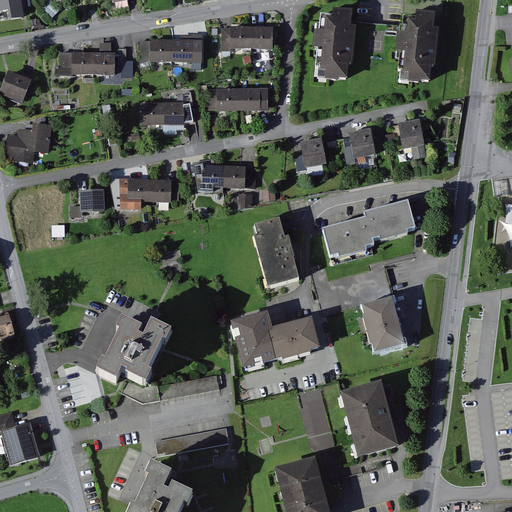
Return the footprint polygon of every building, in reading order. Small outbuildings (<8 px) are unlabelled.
[(20,0),(0,0),(0,11),(9,10),(10,19),(23,17),(20,0)] [(357,19),(321,16),(316,78),(351,82),(357,19)] [(438,23),(403,19),(397,70),(433,74),(438,23)] [(276,28),(232,28),(232,50),(276,50),(276,28)] [(199,43),(152,43),(152,64),(199,64),(199,43)] [(121,53),(75,53),(75,77),(121,77),(121,53)] [(134,78),(134,61),(123,62),(123,78),(134,78)] [(34,82),(12,75),(4,96),(27,104),(34,82)] [(273,92),(221,92),(222,114),(274,114),(273,92)] [(191,107),(146,107),(146,128),(191,128),(191,107)] [(424,119),(400,125),(407,151),(430,145),(424,119)] [(18,139),(10,137),(7,159),(33,164),(35,152),(48,155),(52,129),(35,126),(33,133),(20,131),(18,139)] [(375,130),(352,136),(358,162),(381,156),(375,130)] [(341,169),(356,164),(347,137),(332,142),(341,169)] [(326,140),(302,146),(308,170),(331,164),(326,140)] [(251,171),(209,168),(208,188),(250,190),(251,171)] [(174,184),(131,181),(130,203),(173,206),(174,184)] [(106,193),(83,193),(83,215),(107,214),(106,193)] [(72,207),(73,218),(82,217),(81,206),(72,207)] [(379,253),(377,245),(416,236),(409,206),(365,217),(367,224),(324,234),(331,264),(379,253)] [(287,222),(253,230),(267,292),(302,284),(287,222)] [(393,302),(364,309),(376,356),(404,348),(393,302)] [(13,318),(0,321),(0,344),(19,338),(13,318)] [(98,365),(93,375),(112,384),(118,372),(125,375),(124,379),(143,388),(148,377),(143,375),(158,345),(163,347),(169,335),(148,325),(140,341),(136,340),(140,332),(118,322),(112,335),(116,337),(102,366),(98,365)] [(313,323),(266,335),(273,362),(320,351),(313,323)] [(160,384),(163,399),(220,390),(218,374),(160,384)] [(382,389),(345,398),(361,462),(398,452),(382,389)] [(34,426),(6,434),(16,466),(44,458),(34,426)] [(159,457),(230,445),(227,428),(156,440),(159,457)] [(326,511),(314,464),(278,473),(287,511),(326,511)] [(176,477),(153,465),(146,479),(152,482),(138,511),(133,509),(131,511),(184,511),(186,509),(190,511),(196,499),(174,488),(171,494),(168,493),(176,477)]
